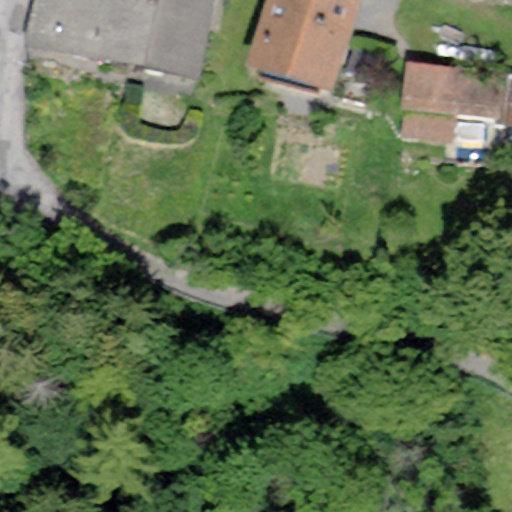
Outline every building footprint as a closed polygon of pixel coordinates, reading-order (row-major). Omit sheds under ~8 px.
[(51,67),(134,83),(150,0),(36,0),(24,62),(51,67)] [(191,95),(210,0),(150,0),(134,83),(191,95)] [(334,0),(265,0),(238,72),(318,103),(354,8),(334,0)] [(495,0),(468,0),(492,9),(495,0)] [(506,82),(402,80),(401,137),(504,139),(506,82)]
